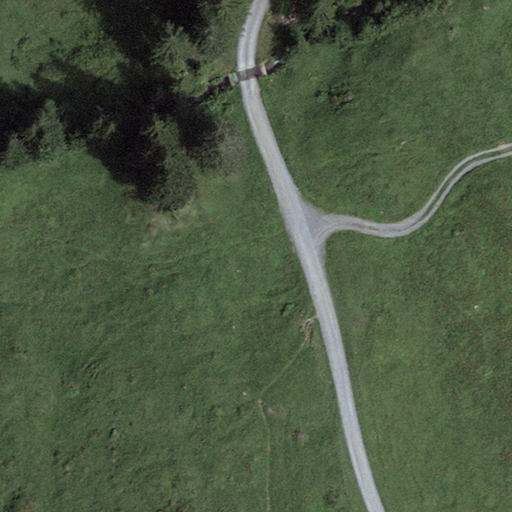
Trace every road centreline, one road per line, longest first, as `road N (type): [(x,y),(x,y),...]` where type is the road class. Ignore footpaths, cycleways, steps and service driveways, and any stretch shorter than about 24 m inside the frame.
road 1 (track): [(263,0),(251,39),(252,95),(334,333)]
road 2 (track): [(334,333),(356,452),(377,511)]
